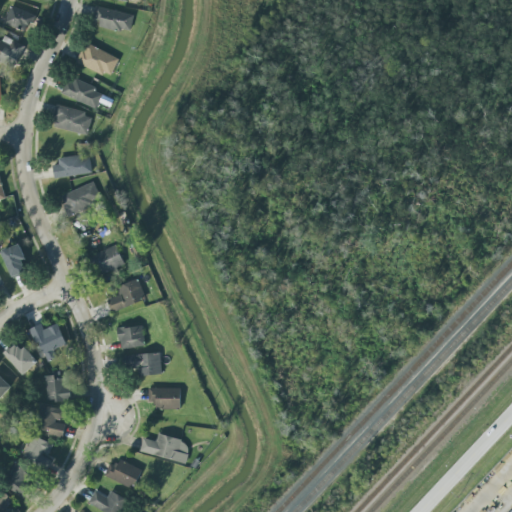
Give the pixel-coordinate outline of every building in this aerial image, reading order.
[(36,15),(11,6),(5,24),(29,33),(36,15)] [(95,21),(101,21),(100,29),(132,32),(134,13),(96,9),(95,21)] [(3,38),(3,40),(0,38),(0,59),(20,65),(26,44),(3,38)] [(88,44),(119,60),(110,76),(103,72),(101,76),(75,62),(81,51),(84,52),(88,44)] [(61,93),(96,109),(99,103),(110,108),(114,101),(94,92),(96,89),(76,79),(73,85),(66,82),(61,93)] [(93,114),(57,107),(53,128),(89,135),(93,114)] [(82,160),(81,155),(59,159),(60,164),(53,166),(56,180),(92,173),(90,158),(82,160)] [(69,215),(102,201),(94,182),(61,196),(69,215)] [(1,253),(2,251),(7,249),(9,250),(19,245),(25,259),(21,261),(23,266),(22,266),(25,273),(13,278),(1,253)] [(125,266),(118,246),(94,255),(101,275),(125,266)] [(109,300),(112,312),(147,301),(140,280),(118,287),(121,296),(109,300)] [(45,363),(57,359),(55,350),(67,347),(60,324),(45,329),(43,325),(34,328),(45,363)] [(122,349),(146,345),(143,325),(118,329),(122,349)] [(4,354),(10,349),(11,350),(15,346),(17,348),(18,347),(22,351),(25,348),(38,363),(35,366),(37,368),(26,378),(24,375),(23,376),(4,354)] [(162,376),(162,353),(131,355),(132,368),(139,368),(139,376),(162,376)] [(45,377),(52,376),(52,373),(60,372),(61,379),(63,379),(64,386),(68,386),(70,400),(49,403),(45,377)] [(0,399),(11,388),(0,377),(0,399)] [(182,388),(150,389),(150,402),(157,402),(157,410),(182,410),(182,388)] [(66,423),(62,422),(64,409),(43,406),(39,433),(65,436),(66,423)] [(145,438),(141,452),(186,464),(192,443),(159,434),(157,442),(145,438)] [(44,467),(53,443),(33,435),(24,458),(44,467)] [(3,484),(27,497),(32,488),(24,483),(33,468),(17,459),(3,484)] [(104,476),(132,490),(141,471),(120,461),(118,465),(115,463),(114,466),(110,464),(104,476)] [(0,511),(4,511),(14,502),(0,488),(0,511)] [(102,511),(88,503),(95,492),(107,499),(111,492),(126,501),(119,511),(102,511)]
